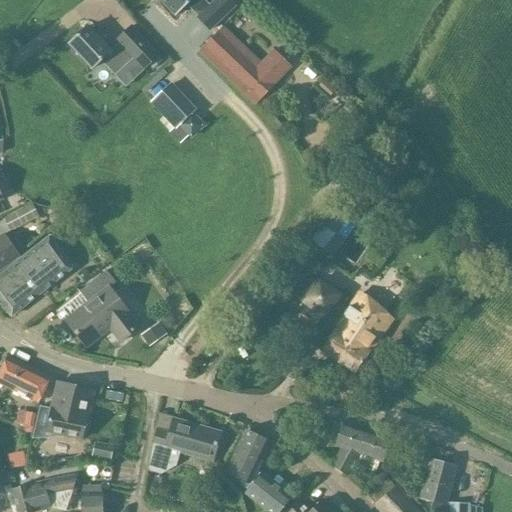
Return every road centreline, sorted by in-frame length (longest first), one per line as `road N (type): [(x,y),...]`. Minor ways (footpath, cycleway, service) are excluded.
road 1 (unclassified): [(511,470),(387,421),(239,399)]
road 2 (unclassified): [(239,399),(91,371),(0,336)]
road 3 (residential): [(363,511),(239,399)]
